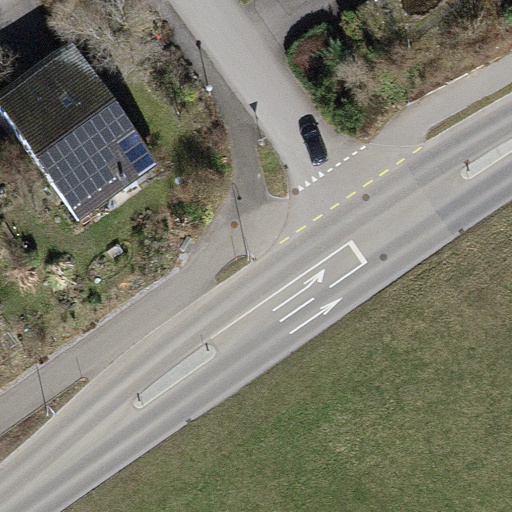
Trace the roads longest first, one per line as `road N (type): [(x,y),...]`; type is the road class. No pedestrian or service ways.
road 1 (tertiary): [(0,504),(376,241)]
road 2 (residential): [(376,241),(196,0)]
road 3 (tertiary): [(376,241),(511,149)]
